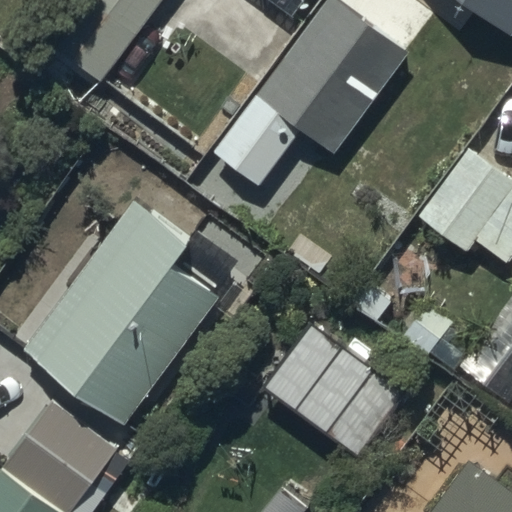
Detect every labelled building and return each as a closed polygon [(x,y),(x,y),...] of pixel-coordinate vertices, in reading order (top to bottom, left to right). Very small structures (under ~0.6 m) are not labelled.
[(157,0),(70,0),(46,33),(101,75),(157,0)] [(377,0),(317,0),(213,147),(259,180),(299,125),(334,150),(355,121),(367,130),(411,68),(401,61),(413,46),(368,13),(377,0)] [(273,0),(294,14),(303,0),(273,0)] [(511,0),(484,0),(511,20),(511,0)] [(511,174),(502,167),(506,162),(472,138),(420,210),(468,245),(476,234),(507,257),(511,249),(511,174)] [(133,193),(22,344),(125,419),(222,287),(175,253),(189,234),(133,193)] [(506,398),(511,390),(511,306),(466,367),(506,398)] [(68,511),(119,443),(51,393),(0,462),(0,511),(68,511)] [(511,511),(511,489),(467,456),(425,511),(511,511)]
